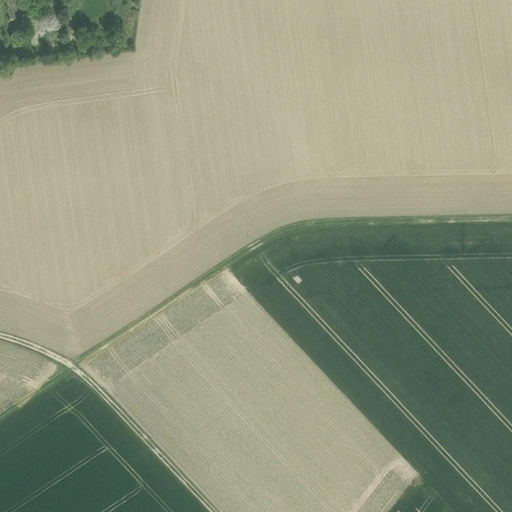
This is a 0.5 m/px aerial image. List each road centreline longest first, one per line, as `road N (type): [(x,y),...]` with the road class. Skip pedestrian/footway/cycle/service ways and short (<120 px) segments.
road 1 (track): [(75,369),(267,235),(303,224),(511,219)]
road 2 (track): [(0,333),(39,344),(75,369),(213,511)]
